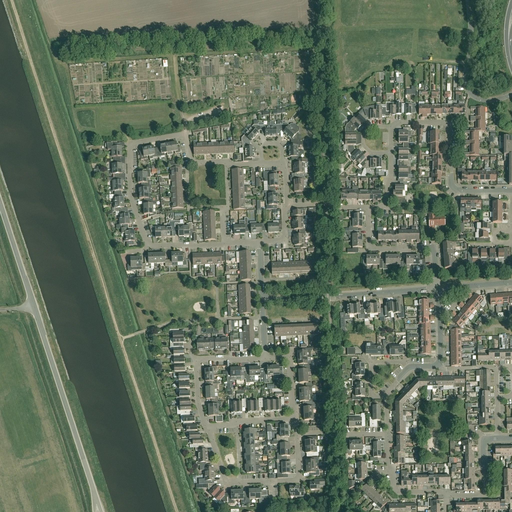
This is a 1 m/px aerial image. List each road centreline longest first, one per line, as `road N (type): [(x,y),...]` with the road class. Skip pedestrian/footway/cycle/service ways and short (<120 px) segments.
road 1 (track): [(11,0),(174,511)]
road 2 (unclassified): [(94,491),(0,201)]
road 3 (residential): [(262,299),(437,289)]
road 4 (residential): [(148,246),(131,196),(130,146),(185,134)]
